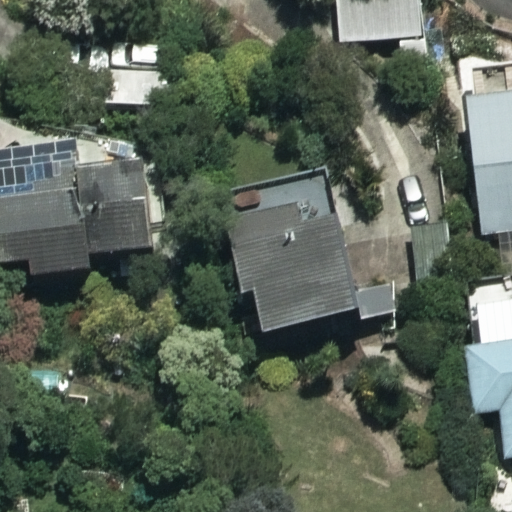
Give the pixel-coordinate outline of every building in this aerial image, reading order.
[(433,75),(429,0),(345,0),(348,56),(408,53),(410,77),(433,75)] [(200,95),(123,87),(119,122),(197,130),(200,95)] [(511,89),(474,93),(488,248),(504,247),(507,277),(511,276),(511,89)] [(91,162),(2,172),(18,303),(168,285),(157,190),(95,197),(91,162)] [(380,337),(346,215),(239,247),(197,260),(215,325),(261,313),(276,366),(380,337)] [(446,237),(411,239),(415,305),(450,303),(446,237)] [(511,314),(511,315),(511,318),(511,358),(477,361),(481,427),(510,425),(511,461),(511,314)]
